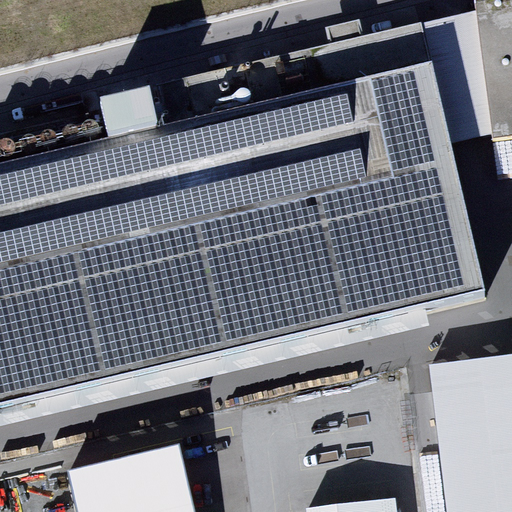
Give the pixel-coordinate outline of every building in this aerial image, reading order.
[(511,135),(511,0),(486,0),(475,2),(476,10),(493,138),(511,135)] [(450,148),(493,138),(476,10),(100,103),(109,141),(0,166),(0,404),(483,294),(450,148)] [(511,511),(511,355),(428,367),(447,511),(511,511)] [(194,511),(178,446),(67,474),(76,511),(194,511)] [(397,511),(396,498),(306,509),(306,511),(397,511)]
